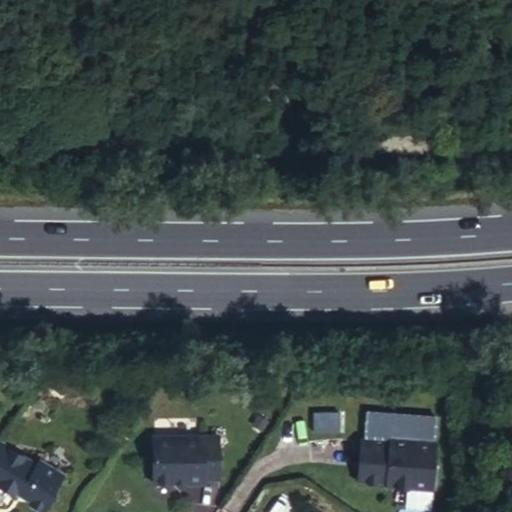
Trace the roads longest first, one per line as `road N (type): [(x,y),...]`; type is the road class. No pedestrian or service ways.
road 1 (trunk): [(511,229),(315,239),(0,236)]
road 2 (trunk): [(0,287),(511,283)]
